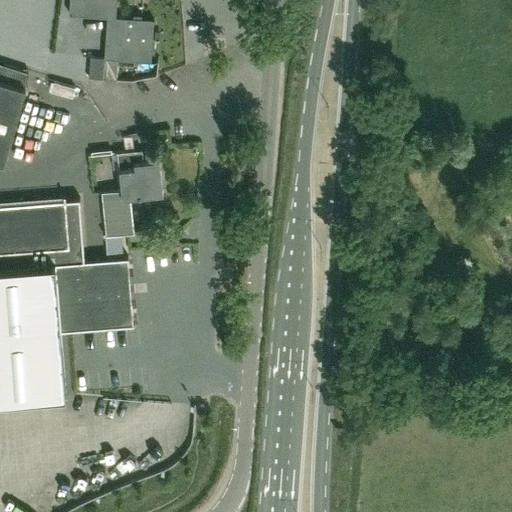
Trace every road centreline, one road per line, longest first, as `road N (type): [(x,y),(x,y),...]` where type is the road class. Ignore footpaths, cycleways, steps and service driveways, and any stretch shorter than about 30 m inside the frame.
road 1 (unclassified): [(219,511),(237,486),(244,454),(281,0)]
road 2 (primary): [(327,0),(303,143),(280,511)]
road 3 (unknown): [(216,92),(221,240),(201,352),(177,393),(133,433),(0,487)]
road 4 (primary): [(319,511),(351,0)]
